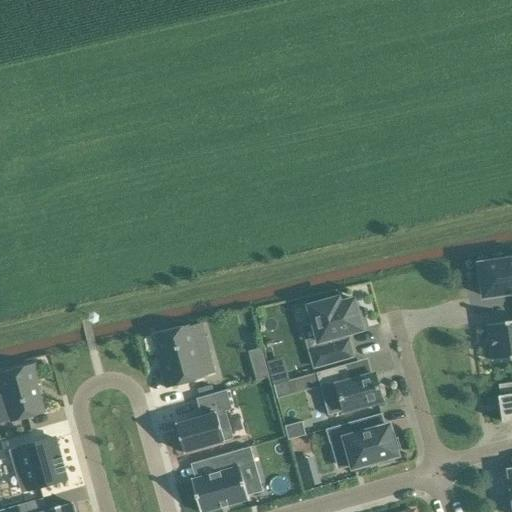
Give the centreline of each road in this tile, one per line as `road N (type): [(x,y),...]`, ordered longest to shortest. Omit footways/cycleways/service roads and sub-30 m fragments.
road 1 (residential): [(171,511),(139,400),(120,380),(90,385),(78,411),(106,511)]
road 2 (residential): [(289,511),(435,471)]
road 3 (residential): [(435,471),(397,337)]
